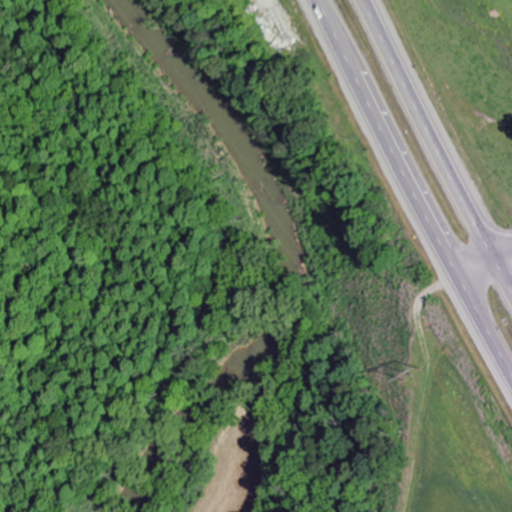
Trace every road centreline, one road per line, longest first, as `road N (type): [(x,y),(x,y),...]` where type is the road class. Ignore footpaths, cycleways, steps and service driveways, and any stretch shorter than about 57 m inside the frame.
road 1 (trunk): [(316,0),(457,281)]
road 2 (trunk): [(497,258),(367,0)]
